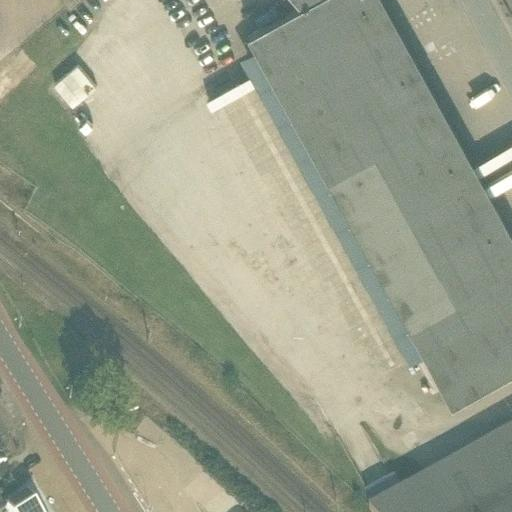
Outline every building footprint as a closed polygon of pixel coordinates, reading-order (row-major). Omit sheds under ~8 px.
[(511,371),(511,262),(367,0),(296,0),(301,5),(249,33),(453,405),(511,371)] [(85,75),(78,80),(71,70),(47,88),(59,104),(67,98),(70,102),(93,85),(85,75)] [(511,511),(511,431),(426,480),(370,511),(371,511),(511,511)] [(0,478),(9,473),(6,468),(4,470),(2,466),(5,464),(0,455),(0,478)] [(34,511),(25,497),(4,511),(0,504),(0,511),(34,511)]
